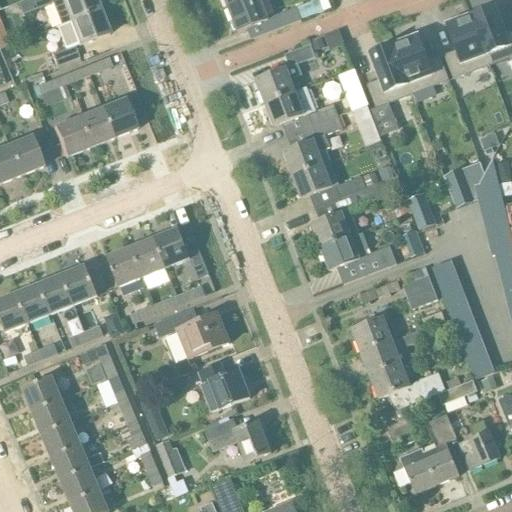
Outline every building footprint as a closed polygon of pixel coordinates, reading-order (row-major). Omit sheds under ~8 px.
[(52,5),(60,27),(100,12),(95,0),(60,0),(56,2),(54,0),(30,0),(34,11),(52,5)] [(224,0),(228,9),(251,0),(224,0)] [(259,0),(251,0),(228,9),(237,34),(247,30),(251,41),(301,22),(296,9),(267,20),(259,0)] [(495,7),(470,17),(490,67),(511,58),(511,31),(506,34),(495,7)] [(110,36),(100,12),(60,27),(61,29),(56,30),(64,51),(51,56),(57,69),(78,61),(74,49),(78,47),(78,48),(110,36)] [(455,54),(444,58),(453,81),(490,67),(470,17),(444,26),(455,54)] [(0,23),(0,50),(10,46),(0,23)] [(418,36),(392,46),(413,96),(449,83),(440,59),(429,63),(418,36)] [(322,40),(310,45),(314,54),(325,50),(322,40)] [(377,82),(366,87),(376,111),(413,96),(392,46),(367,56),(377,82)] [(256,83),(265,106),(295,94),(290,82),(302,77),(298,66),(315,59),(310,47),(285,57),(290,69),(256,83)] [(109,60),(85,70),(88,78),(113,69),(109,60)] [(88,78),(85,70),(62,79),(65,88),(88,78)] [(355,71),(338,77),(352,113),(368,107),(355,71)] [(65,88),(62,79),(37,89),(41,97),(65,88)] [(283,125),(288,138),(339,119),(334,107),(317,114),(312,102),(308,90),(295,94),(265,106),(274,129),(283,125)] [(5,93),(0,95),(0,108),(9,105),(5,93)] [(101,111),(114,141),(137,132),(125,101),(101,111)] [(367,108),(352,115),(356,125),(372,119),(367,108)] [(114,141),(101,111),(78,120),(91,150),(114,141)] [(339,119),(288,138),(293,151),(284,155),(293,179),(323,168),(329,165),(324,152),(330,150),(326,137),(343,131),(339,119)] [(78,120),(54,129),(66,160),(91,150),(78,120)] [(43,169),(32,139),(8,148),(20,178),(43,169)] [(0,186),(20,178),(8,148),(0,151),(0,186)] [(475,187),(478,199),(501,194),(499,186),(498,182),(492,161),(479,187),(475,187)] [(509,163),(497,165),(499,184),(511,183),(509,163)] [(311,197),(316,210),(367,190),(363,179),(338,188),(334,178),(329,165),(323,168),(293,179),(302,201),(311,197)] [(374,174),(363,179),(367,190),(379,186),(374,174)] [(312,227),(321,250),(358,236),(349,212),(389,196),(384,184),(379,186),(367,190),(316,210),(321,223),(312,227)] [(511,187),(511,184),(499,186),(501,194),(502,199),(511,197),(511,187)] [(407,202),(404,192),(394,195),(401,220),(412,217),(407,202)] [(501,194),(478,199),(481,211),(504,205),(502,199),(501,194)] [(407,202),(412,217),(418,233),(436,226),(424,195),(407,202)] [(481,211),(484,223),(506,217),(504,205),(481,211)] [(506,217),(484,223),(487,234),(509,229),(506,217)] [(487,234),(490,246),(511,240),(511,238),(510,231),(509,229),(487,234)] [(154,240),(166,271),(190,262),(178,231),(154,240)] [(367,258),(358,236),(321,250),(330,273),(337,270),(343,287),(397,266),(390,249),(367,258)] [(154,240),(130,250),(143,281),(166,271),(154,240)] [(511,240),(490,246),(493,258),(496,257),(511,253),(511,240)] [(119,290),(143,281),(130,250),(106,259),(119,290)] [(511,253),(496,257),(498,269),(511,265),(511,253)] [(432,271),(436,282),(455,275),(451,263),(432,271)] [(511,265),(498,269),(501,280),(511,277),(511,265)] [(85,268),(62,278),(74,308),(97,298),(85,268)] [(408,301),(408,300),(413,312),(438,302),(426,271),(402,280),(404,285),(403,288),(408,301)] [(436,282),(440,293),(459,286),(455,275),(436,282)] [(511,289),(511,277),(501,280),(504,291),(511,289)] [(74,308),(62,278),(39,287),(51,317),(74,308)] [(440,293),(445,304),(463,297),(459,286),(440,293)] [(51,317),(39,287),(16,296),(28,326),(51,317)] [(177,299),(181,307),(205,298),(201,289),(177,299)] [(28,326),(16,296),(0,302),(0,324),(1,326),(5,335),(28,326)] [(468,308),(463,297),(445,304),(449,315),(468,308)] [(177,299),(153,308),(157,317),(181,307),(177,299)] [(157,317),(153,308),(130,318),(133,326),(157,317)] [(449,315),(453,326),(472,319),(468,308),(449,315)] [(154,326),(160,340),(177,333),(189,362),(229,346),(217,317),(194,326),(189,314),(194,312),(193,311),(154,326)] [(117,314),(103,319),(110,335),(113,342),(126,336),(117,314)] [(442,314),(422,322),(426,331),(446,323),(442,314)] [(453,326),(458,337),(476,330),(472,319),(453,326)] [(352,332),(361,356),(392,344),(383,320),(352,332)] [(100,328),(85,334),(89,344),(104,338),(100,328)] [(458,337),(462,348),(481,341),(476,330),(458,337)] [(417,333),(403,339),(407,349),(430,340),(427,332),(419,336),(417,333)] [(70,340),(73,350),(89,344),(85,334),(70,340)] [(462,348),(466,359),(485,352),(481,341),(462,348)] [(401,366),(392,344),(361,356),(370,378),(401,366)] [(105,346),(94,351),(99,361),(109,357),(105,346)] [(54,347),(39,353),(43,362),(58,356),(54,347)] [(11,348),(0,352),(8,373),(19,368),(11,348)] [(99,361),(94,351),(80,357),(84,368),(99,361)] [(466,359),(470,370),(489,363),(485,352),(466,359)] [(28,369),(43,362),(39,353),(24,359),(28,369)] [(109,357),(99,361),(102,367),(108,382),(118,378),(112,363),(109,357)] [(475,382),(493,375),(489,363),(470,370),(475,382)] [(196,365),(178,372),(181,379),(198,371),(196,365)] [(100,366),(86,372),(92,388),(106,382),(100,366)] [(390,397),(396,412),(404,409),(437,395),(444,391),(438,375),(409,387),(401,366),(370,378),(379,401),(390,397)] [(221,367),(202,374),(199,375),(203,386),(200,387),(211,416),(250,400),(239,372),(227,377),(227,376),(225,377),(221,367)] [(118,405),(127,401),(118,378),(108,382),(118,405)] [(493,378),(481,383),(486,396),(498,391),(493,378)] [(22,391),(31,414),(61,402),(52,379),(22,391)] [(443,408),(466,398),(477,394),(472,382),(445,393),(444,391),(437,395),(443,408)] [(149,388),(136,394),(139,401),(152,395),(149,388)] [(511,429),(511,400),(510,397),(498,402),(509,429),(511,428),(511,429)] [(120,431),(127,428),(137,424),(127,401),(118,405),(110,408),(120,431)] [(31,414),(41,437),(71,425),(61,402),(31,414)] [(418,442),(414,433),(404,409),(396,412),(382,418),(392,442),(401,439),(405,447),(418,442)] [(426,427),(434,445),(422,451),(437,487),(460,478),(446,445),(457,441),(447,417),(426,427)] [(161,418),(148,424),(156,444),(169,438),(161,418)] [(233,422),(214,429),(205,433),(213,454),(236,445),(244,465),(271,455),(259,424),(237,433),(233,422)] [(460,446),(463,454),(471,473),(500,460),(489,434),(488,434),(483,422),(469,428),(474,440),(460,446)] [(137,424),(127,428),(133,443),(129,444),(132,452),(146,446),(137,424)] [(41,437),(51,460),(80,447),(71,425),(41,437)] [(156,448),(173,491),(177,501),(190,495),(187,488),(178,491),(177,489),(173,479),(186,473),(177,450),(174,451),(170,443),(156,448)] [(140,459),(146,474),(156,470),(146,446),(132,452),(119,458),(121,462),(134,457),(136,460),(140,459)] [(60,483),(90,470),(99,466),(96,458),(87,462),(80,447),(51,460),(60,483)] [(415,496),(437,487),(422,451),(400,460),(415,496)] [(60,483),(70,506),(100,493),(90,470),(60,483)] [(156,470),(146,474),(152,489),(162,485),(156,470)] [(293,511),(291,505),(274,511),(243,511),(230,480),(211,488),(220,511),(293,511)] [(107,511),(100,493),(70,506),(72,511),(107,511)]
